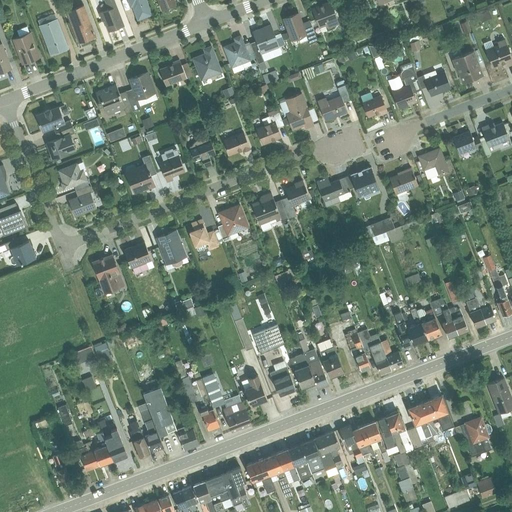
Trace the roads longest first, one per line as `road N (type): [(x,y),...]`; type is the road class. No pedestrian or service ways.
road 1 (secondary): [(511,337),(60,511)]
road 2 (residential): [(4,103),(62,248),(345,144)]
road 3 (residential): [(205,24),(4,103)]
road 4 (residential): [(511,92),(392,139)]
